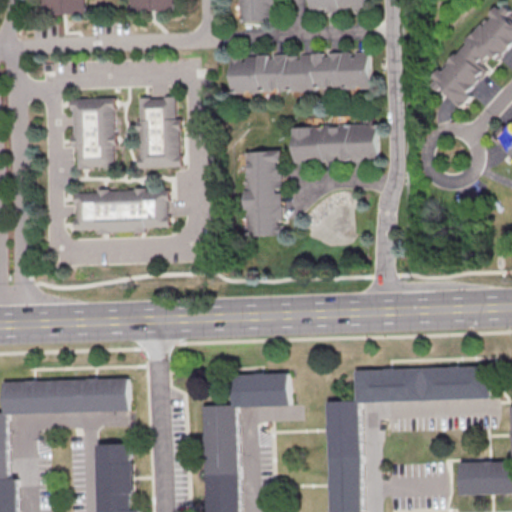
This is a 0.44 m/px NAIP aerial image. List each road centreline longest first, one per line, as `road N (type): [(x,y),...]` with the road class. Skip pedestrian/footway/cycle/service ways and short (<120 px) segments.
road 1 (residential): [(19,85),(193,81),(196,249),(54,253),(47,84)]
road 2 (residential): [(0,47),(395,39)]
road 3 (secondary): [(388,310),(0,324)]
road 4 (residential): [(393,0),(401,153),(388,310)]
road 5 (residential): [(26,324),(19,85),(10,47)]
road 6 (residential): [(155,319),(162,511)]
road 7 (residential): [(472,141),(475,162),(467,174),(446,179),(432,171),(427,147),(437,134),(452,129),(472,141)]
